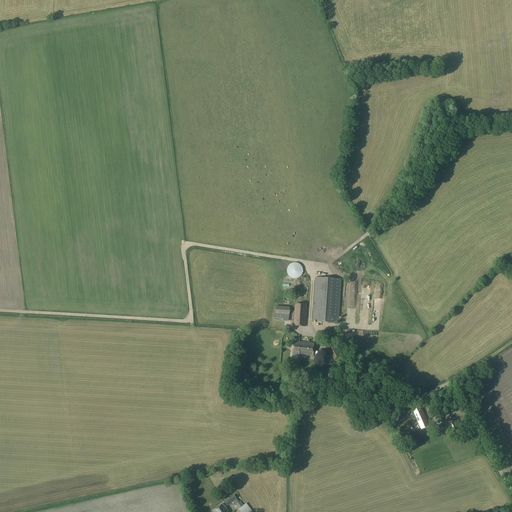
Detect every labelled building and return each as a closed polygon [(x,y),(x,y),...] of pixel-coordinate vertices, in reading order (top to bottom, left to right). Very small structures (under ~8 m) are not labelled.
[(287,270),(287,272),(287,273),(288,275),(289,276),(290,277),(292,278),(293,279),(295,279),(296,279),(298,279),(299,279),(300,278),(302,277),(302,275),(303,274),(304,272),(304,271),(304,269),(303,267),(302,266),(301,265),(300,264),(298,263),(297,263),(295,263),(293,263),(292,263),(290,264),(289,265),(288,267),(287,268),(287,270)] [(339,323),(342,279),(315,277),(313,321),(339,323)] [(295,304),(294,326),(306,327),(307,304),(295,304)] [(289,308),(284,307),(276,307),(276,314),(281,314),(284,315),(284,319),(284,320),(288,321),(289,308)] [(313,356),(314,344),(293,341),(293,356),(299,357),(299,355),(313,356)] [(327,345),(334,359),(344,354),(339,344),(335,345),(334,342),(327,345)] [(339,360),(334,363),(335,369),(341,370),(343,364),(339,360)] [(422,429),(428,426),(425,419),(423,415),(420,407),(414,410),(419,423),(419,424),(421,428),(422,429)] [(460,428),(456,419),(446,424),(450,433),(460,428)] [(224,502),(227,506),(231,503),(233,506),(236,504),(238,503),(237,501),(238,501),(234,495),(231,497),(224,502)]
